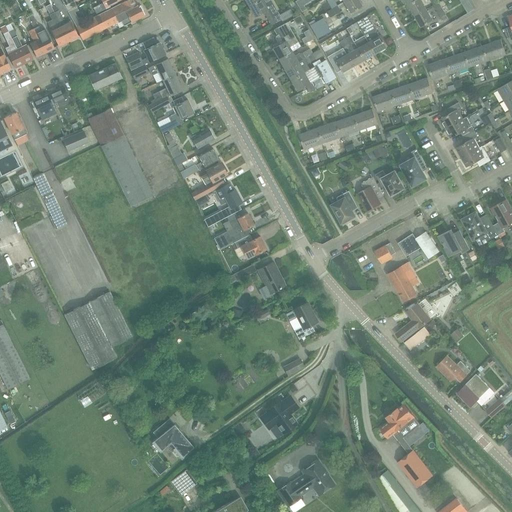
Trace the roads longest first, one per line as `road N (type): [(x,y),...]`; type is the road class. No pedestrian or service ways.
road 1 (residential): [(312,257),(169,14)]
road 2 (unclassified): [(511,470),(364,321)]
road 3 (residential): [(68,65),(162,249)]
road 4 (unknown): [(15,91),(69,215),(73,262)]
road 5 (residential): [(312,257),(434,194),(455,200),(466,193)]
road 6 (residential): [(299,116),(219,0)]
road 7 (unclassified): [(299,116),(412,56)]
